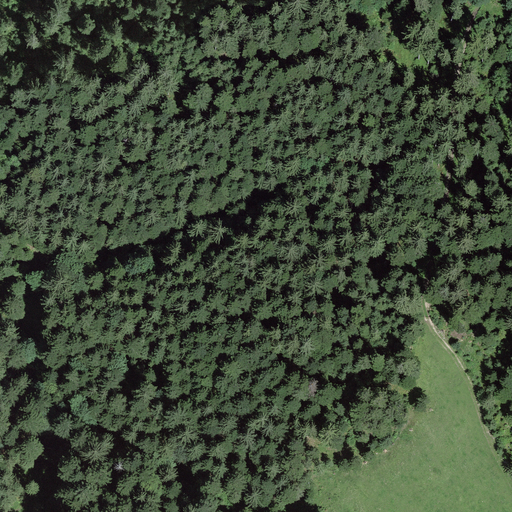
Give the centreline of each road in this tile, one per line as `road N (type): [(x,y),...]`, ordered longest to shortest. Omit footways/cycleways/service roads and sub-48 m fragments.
road 1 (track): [(480,0),(466,24),(422,301),(430,344)]
road 2 (track): [(511,480),(430,344)]
